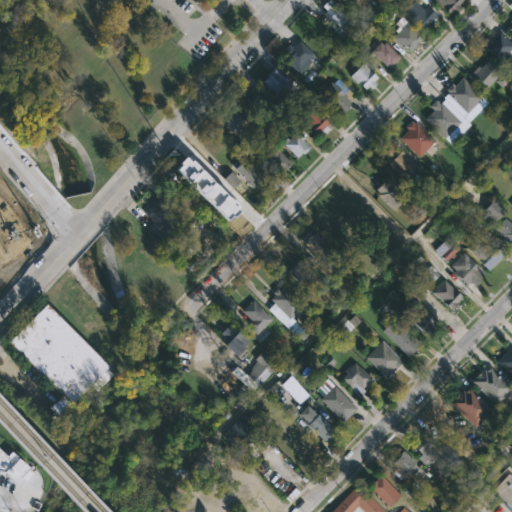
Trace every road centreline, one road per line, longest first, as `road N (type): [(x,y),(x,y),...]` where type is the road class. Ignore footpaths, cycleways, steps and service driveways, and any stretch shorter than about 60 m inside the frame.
road 1 (residential): [(492,0),(190,310)]
road 2 (residential): [(0,319),(286,0)]
road 3 (residential): [(299,511),(511,294)]
